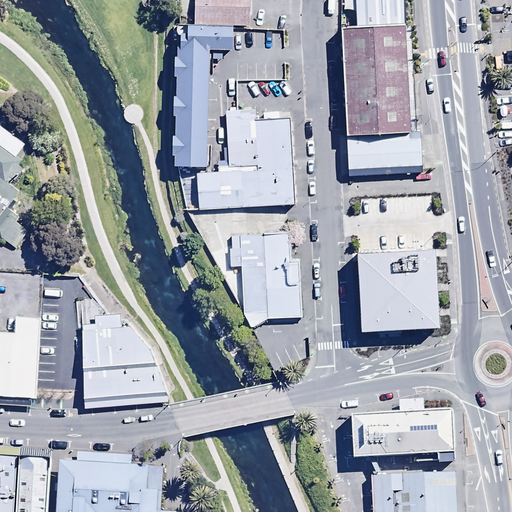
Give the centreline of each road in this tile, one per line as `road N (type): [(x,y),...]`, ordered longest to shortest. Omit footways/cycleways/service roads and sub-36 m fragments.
road 1 (residential): [(325,0),(336,387)]
road 2 (secondary): [(336,387),(173,424),(0,425)]
road 3 (trunk): [(470,344),(465,158)]
road 4 (trunk): [(465,158),(511,333)]
road 5 (trunk): [(465,158),(450,0)]
road 6 (secondary): [(462,368),(336,387)]
road 7 (trunk): [(505,511),(476,393)]
